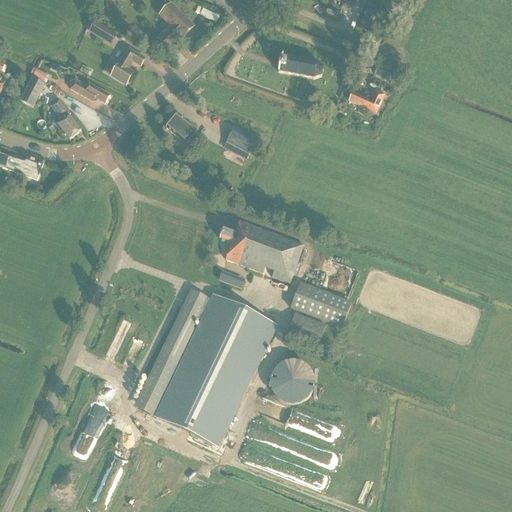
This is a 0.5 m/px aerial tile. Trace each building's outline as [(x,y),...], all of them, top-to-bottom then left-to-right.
[(348,0),(360,12),(368,5),(363,0),(348,0)] [(367,10),(379,15),(381,8),(369,3),(367,10)] [(161,16),(170,25),(156,40),(168,51),(193,27),(172,6),(161,16)] [(329,8),(326,15),(335,18),(338,12),(329,8)] [(381,17),(368,12),(360,29),(373,35),(381,17)] [(88,33),(111,46),(117,36),(94,23),(88,33)] [(123,57),(123,58),(112,76),(127,85),(134,74),(127,70),(131,63),(141,68),(146,59),(128,48),(123,57)] [(281,57),(278,73),(314,80),(321,77),(323,69),(317,64),(281,57)] [(45,75),(34,69),(30,76),(42,82),(45,75)] [(391,76),(376,69),(374,75),(388,82),(391,76)] [(45,86),(32,79),(20,102),(33,109),(45,86)] [(105,105),(110,96),(88,84),(87,87),(75,81),(70,90),(93,103),(95,100),(105,105)] [(385,96),(376,92),(373,99),(371,98),(367,99),(366,100),(353,94),(349,103),(376,115),(385,96)] [(70,141),(81,132),(67,115),(69,113),(59,101),(50,108),(60,120),(56,124),(70,141)] [(188,125),(177,116),(166,129),(177,138),(185,144),(196,131),(188,124),(188,125)] [(257,140),(235,129),(224,150),(246,161),(257,140)] [(43,164),(23,156),(22,157),(2,150),(0,155),(0,168),(37,181),(43,164)] [(224,229),(220,240),(231,245),(225,261),(263,275),(265,270),(274,273),(272,279),(289,285),(304,246),(240,222),(236,233),(224,229)] [(245,282),(222,273),(218,282),(242,291),(245,282)] [(352,305),(301,285),(291,310),(342,330),(352,305)] [(221,450),(279,328),(212,297),(210,301),(189,292),(133,409),(153,418),(199,321),(201,322),(155,418),(221,450)] [(326,327),(295,315),(286,338),(317,350),(326,327)] [(284,405),(292,407),(301,405),(308,401),(313,393),(315,385),(313,376),(309,369),(301,364),(293,362),(284,364),(277,369),(272,376),(270,385),(272,393),(276,400),(284,405)] [(87,418),(104,425),(120,389),(110,384),(101,403),(94,400),(87,418)] [(237,463),(320,489),(325,473),(242,447),(237,463)]
